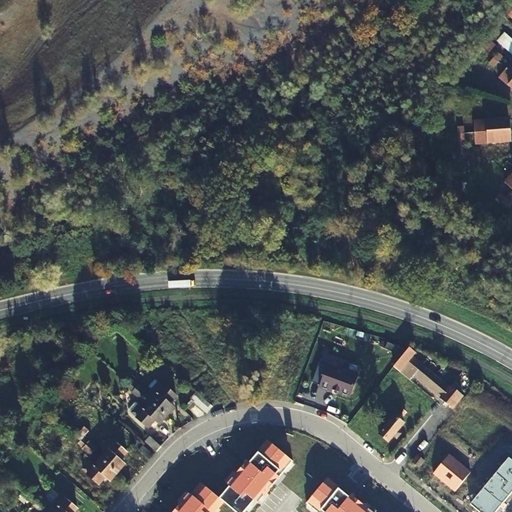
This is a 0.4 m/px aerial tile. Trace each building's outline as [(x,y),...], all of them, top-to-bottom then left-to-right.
[(511,90),(511,74),(504,68),(497,63),(489,71),(511,90)] [(503,106),(510,108),(511,100),(498,97),(496,104),(503,106)] [(472,133),(511,131),(510,120),(472,122),(472,133)] [(511,131),(472,133),(473,145),(511,142),(511,131)] [(497,168),(495,162),(493,163),(481,167),(484,174),(497,168)] [(511,193),(511,194),(511,193),(511,169),(506,175),(510,179),(493,196),(500,203),(511,193)] [(511,193),(511,194),(503,203),(511,211),(511,210),(511,193)] [(397,355),(401,348),(387,342),(384,349),(397,355)] [(409,348),(393,367),(399,372),(411,357),(415,353),(409,348)] [(399,372),(410,381),(414,376),(441,398),(452,408),(462,397),(449,386),(448,387),(411,357),(399,372)] [(320,363),(311,384),(319,387),(319,388),(332,394),(332,392),(345,397),(353,376),(320,363)] [(133,383),(131,385),(144,395),(147,392),(141,386),(139,387),(133,383)] [(158,395),(152,402),(168,417),(175,409),(170,405),(177,397),(166,387),(165,388),(159,383),(153,390),(158,395)] [(140,400),(144,395),(131,385),(129,388),(134,393),(133,394),(140,400)] [(195,392),(190,399),(207,412),(212,405),(195,392)] [(161,425),(168,417),(152,402),(145,410),(139,406),(133,413),(138,418),(137,419),(149,429),(156,421),(161,425)] [(399,420),(405,414),(401,410),(379,436),(388,443),(394,437),(397,439),(401,435),(398,432),(404,424),(399,420)] [(83,440),(81,442),(93,452),(96,449),(90,443),(89,445),(83,440)] [(108,452),(102,459),(118,473),(125,466),(120,462),(127,454),(115,444),(115,445),(109,440),(102,447),(108,452)] [(90,456),(93,452),(81,442),(78,445),(84,450),(83,451),(90,456)] [(246,466),(242,471),(239,469),(223,489),(226,491),(216,503),(198,488),(188,500),(186,497),(173,511),(214,511),(220,506),(227,511),(244,511),(251,505),(254,507),(289,465),(264,444),(246,466)] [(110,483),(118,473),(102,459),(95,468),(89,463),(83,470),(88,475),(87,476),(99,486),(105,479),(110,483)] [(323,482),(303,507),(309,511),(366,511),(353,501),(351,504),(346,500),(323,482)] [(34,495),(32,497),(44,508),(47,505),(41,499),(40,500),(34,495)] [(40,511),(44,508),(32,497),(29,500),(35,506),(34,507),(40,511)] [(59,508),(55,511),(76,511),(78,510),(66,500),(65,501),(59,497),(54,503),(59,508)]
